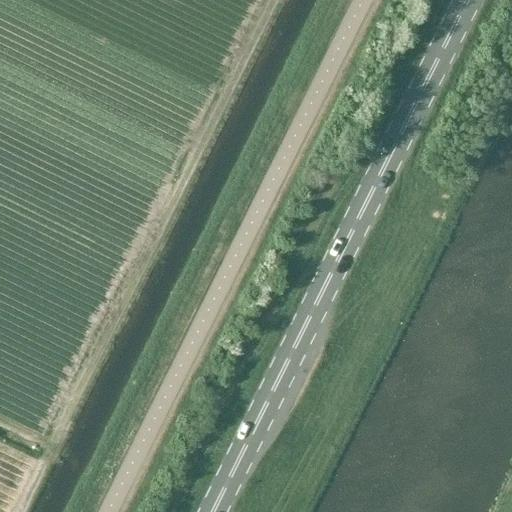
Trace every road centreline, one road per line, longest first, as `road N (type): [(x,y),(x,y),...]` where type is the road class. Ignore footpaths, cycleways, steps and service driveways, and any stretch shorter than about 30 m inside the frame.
road 1 (primary): [(213,511),(467,0)]
road 2 (track): [(20,511),(274,0)]
road 3 (unclassified): [(108,511),(362,0)]
